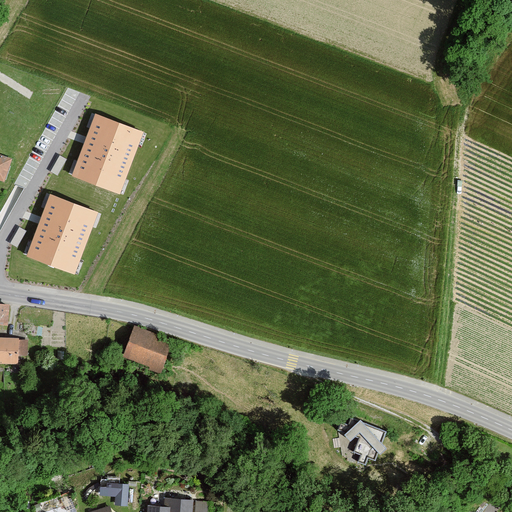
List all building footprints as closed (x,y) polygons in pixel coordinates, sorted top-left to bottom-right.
[(143,132),(95,114),(71,176),(119,194),(143,132)] [(11,160),(0,156),(0,180),(4,182),(11,160)] [(98,212),(50,194),(27,256),(75,274),(98,212)] [(12,306),(0,304),(0,324),(10,326),(12,306)] [(134,329),(126,353),(162,365),(170,342),(134,329)] [(18,337),(0,336),(0,364),(17,365),(18,337)] [(388,433),(352,419),(350,426),(341,422),(338,430),(361,439),(355,453),(363,456),(360,463),(367,466),(370,459),(377,461),(388,433)] [(116,480),(114,503),(128,504),(130,481),(116,480)] [(153,504),(151,511),(193,511),(195,499),(169,496),(167,506),(153,504)] [(209,511),(211,497),(196,496),(195,511),(209,511)]
